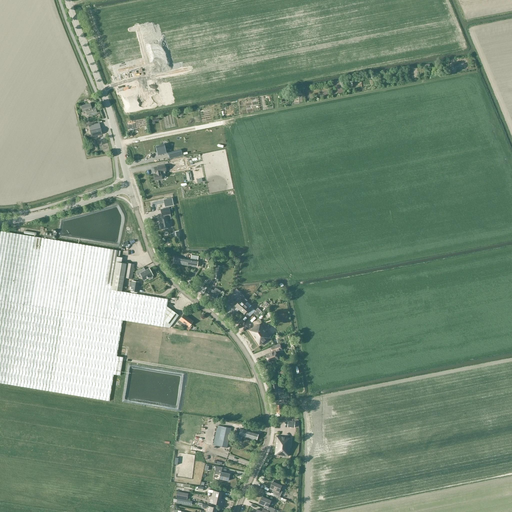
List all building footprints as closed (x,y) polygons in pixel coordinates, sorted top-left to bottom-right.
[(96,113),(95,107),(91,108),(90,104),(81,107),(83,113),(86,112),(87,115),(96,113)] [(102,135),(99,123),(88,126),(91,137),(102,135)] [(164,140),(156,142),(158,151),(167,149),(164,140)] [(181,150),(168,153),(169,159),(182,156),(181,150)] [(180,159),(170,161),(170,164),(181,162),(182,169),(186,168),(184,158),(180,159)] [(152,168),(154,181),(161,180),(161,179),(165,178),(164,172),(165,171),(164,166),(152,168)] [(170,214),(168,208),(160,209),(162,217),(158,218),(161,229),(169,227),(169,226),(169,225),(169,223),(168,222),(167,219),(171,219),(170,214)] [(126,263),(116,261),(118,250),(1,231),(0,235),(0,383),(109,401),(114,374),(120,375),(123,357),(116,356),(122,320),(163,327),(164,320),(171,325),(178,314),(172,310),(171,310),(166,307),(168,299),(121,291),(126,263)] [(197,267),(198,257),(192,256),(191,259),(174,257),(173,264),(197,267)] [(132,279),(134,264),(127,263),(124,278),(132,279)] [(212,265),(209,277),(218,279),(221,267),(212,265)] [(145,270),(144,268),(135,272),(139,279),(141,277),(143,281),(148,278),(148,279),(149,279),(150,279),(152,279),(152,278),(152,276),(153,276),(149,268),(145,270)] [(139,282),(132,281),(130,291),(137,293),(139,282)] [(219,295),(207,288),(203,295),(215,301),(219,295)] [(231,296),(231,297),(234,299),(240,292),(237,289),(231,296)] [(240,297),(235,303),(237,305),(235,307),(240,311),(245,304),(247,302),(248,301),(244,298),(242,300),(240,297)] [(245,304),(240,311),(244,315),(246,313),(248,315),(253,310),(251,307),(252,306),(251,305),(248,302),(247,302),(245,304)] [(256,310),(254,313),(258,317),(261,319),(264,316),(261,313),(262,312),(258,308),(256,310)] [(179,319),(177,322),(178,322),(183,326),(186,328),(188,326),(192,320),(183,314),(179,319)] [(259,345),(270,338),(261,324),(258,326),(257,325),(249,331),(259,345)] [(282,350),(280,345),(271,349),(273,353),(266,355),(269,363),(278,359),(276,352),(282,350)] [(281,391),(280,386),(280,383),(272,384),(273,394),(279,393),(279,399),(289,398),(288,394),(286,394),(285,390),(281,391)] [(284,405),(285,405),(285,400),(276,402),(278,414),(284,413),(283,408),(284,408),(284,405)] [(227,448),(231,428),(217,425),(213,445),(227,448)] [(258,438),(259,437),(258,436),(259,433),(252,431),(252,429),(251,429),(251,430),(242,428),(240,435),(257,440),(257,439),(258,438)] [(289,457),(291,439),(288,439),(288,438),(277,437),(275,456),(289,457)] [(219,471),(219,470),(219,469),(222,470),(223,467),(217,465),(215,473),(221,474),(220,478),(229,480),(230,474),(219,471)] [(273,482),(270,489),(275,491),(274,494),(279,496),(280,497),(282,492),(280,490),(281,486),(273,482)] [(213,493),(212,497),(221,499),(223,492),(209,489),(208,492),(213,493)] [(225,500),(221,499),(212,497),(210,496),(210,499),(214,499),(213,503),(223,506),(225,500)] [(264,506),(263,509),(269,511),(273,511),(274,509),(268,507),(271,501),(262,497),(259,504),(264,506)]
